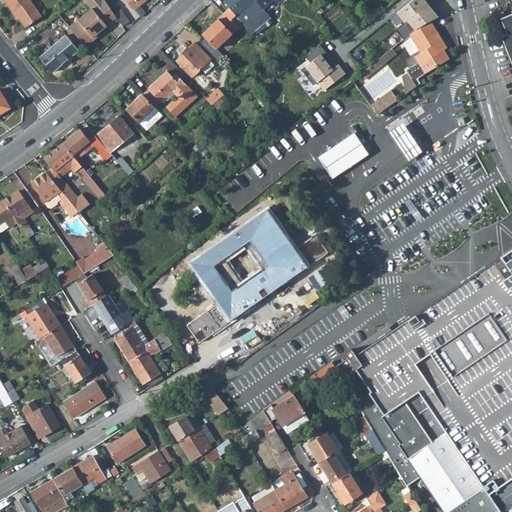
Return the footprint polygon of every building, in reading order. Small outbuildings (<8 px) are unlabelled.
[(3,1),(5,3),(16,20),(18,19),(24,28),(41,16),(29,0),(0,0),(1,3),(3,1)] [(103,0),(80,0),(90,11),(69,29),(86,48),(94,40),(93,39),(116,18),(113,14),(103,0)] [(138,6),(145,0),(123,0),(131,10),(132,9),(140,18),(145,14),(138,6)] [(270,18),(262,9),(254,0),(223,0),(222,1),(229,9),(235,15),(240,21),(252,34),(270,18)] [(254,0),(262,9),(271,0),(254,0)] [(416,0),(419,13),(426,11),(423,0),(416,0)] [(423,0),(426,11),(426,12),(445,8),(443,0),(423,0)] [(511,0),(508,0),(511,9),(511,14),(503,18),(509,34),(503,37),(511,60),(511,0)] [(229,9),(222,16),(228,22),(235,15),(229,9)] [(113,14),(116,18),(121,27),(128,22),(120,10),(113,14)] [(382,19),(378,14),(371,20),(376,24),(382,19)] [(238,27),(236,24),(240,21),(235,15),(228,22),(222,16),(202,34),(216,48),(238,27)] [(415,31),(405,18),(394,26),(404,39),(408,36),(415,31)] [(417,80),(424,76),(448,61),(440,48),(444,46),(430,22),(422,26),(419,28),(417,29),(415,31),(408,36),(421,55),(414,60),(416,64),(404,71),(406,74),(400,78),(404,95),(420,80),(417,80)] [(78,50),(65,36),(39,59),(39,60),(52,74),(78,50)] [(404,39),(402,41),(413,60),(414,60),(421,55),(408,36),(404,39)] [(195,43),(194,44),(193,42),(188,47),(189,48),(176,60),(192,77),(210,59),(195,43)] [(261,44),(256,48),(262,54),(266,50),(261,44)] [(393,48),(362,73),(366,79),(398,53),(393,48)] [(161,102),(173,91),(175,93),(179,97),(179,100),(176,103),(174,101),(166,108),(176,118),(197,98),(188,88),(178,77),(174,80),(172,77),(166,71),(148,88),(161,102)] [(326,86),(331,82),(324,73),(319,77),(326,86)] [(206,99),(212,105),(220,98),(222,96),(216,89),(205,98),(206,99)] [(400,98),(393,89),(373,103),(374,105),(376,108),(377,109),(379,111),(379,113),(387,107),(400,98)] [(175,93),(173,91),(161,102),(163,104),(175,93)] [(0,93),(0,114),(9,108),(0,93)] [(124,109),(146,130),(162,115),(154,107),(141,93),(124,109)] [(220,98),(212,105),(217,110),(225,104),(220,98)] [(108,153),(132,133),(118,117),(94,136),(108,153)] [(75,152),(83,146),(86,149),(92,157),(98,153),(106,163),(112,158),(108,153),(94,136),(88,129),(82,134),(79,130),(61,144),(75,160),(79,157),(78,156),(75,152)] [(355,131),(319,156),(334,177),(370,154),(355,131)] [(201,157),(207,151),(198,141),(191,147),(194,150),(201,157)] [(59,175),(63,171),(71,165),(74,169),(77,167),(78,169),(81,166),(75,160),(61,144),(50,152),(42,159),(50,169),(46,173),(61,191),(65,195),(78,211),(81,215),(92,206),(82,194),(77,197),(63,180),(59,175)] [(86,149),(83,146),(75,152),(78,156),(86,149)] [(114,160),(127,175),(131,172),(118,156),(114,160)] [(90,177),(81,166),(78,169),(77,167),(74,169),(85,182),(90,177)] [(61,191),(46,173),(31,184),(45,203),(61,191)] [(18,191),(3,201),(17,222),(19,225),(23,222),(22,221),(24,220),(23,218),(31,212),(18,191)] [(61,191),(45,203),(49,207),(52,208),(60,202),(58,200),(65,195),(61,191)] [(65,195),(58,200),(60,202),(64,208),(67,206),(74,214),(78,211),(65,195)] [(0,223),(4,221),(8,227),(9,227),(17,222),(3,201),(0,202),(0,223)] [(187,325),(199,342),(327,253),(314,235),(297,247),(268,207),(189,262),(218,303),(187,325)] [(24,231),(29,228),(24,220),(22,221),(23,222),(19,225),(24,231)] [(0,223),(0,231),(8,227),(4,221),(0,223)] [(113,254),(103,242),(96,248),(98,249),(84,258),(83,256),(75,261),(83,274),(85,273),(113,254)] [(511,511),(511,251),(490,265),(452,288),(409,317),(399,323),(391,329),(348,357),(365,384),(354,390),(407,485),(421,476),(446,511),(511,511)] [(44,262),(26,273),(29,279),(48,267),(44,262)] [(26,281),(16,265),(8,270),(18,285),(26,281)] [(82,275),(76,266),(56,279),(62,287),(75,279),(82,275)] [(93,274),(88,277),(85,273),(83,274),(82,275),(75,279),(88,300),(90,299),(93,304),(107,296),(93,274)] [(126,273),(118,279),(123,286),(131,280),(126,273)] [(134,285),(131,280),(123,286),(127,293),(136,287),(134,285)] [(112,334),(114,333),(133,320),(127,310),(121,314),(109,294),(107,296),(93,304),(112,334)] [(44,299),(30,308),(33,313),(47,304),(44,299)] [(25,318),(39,338),(60,325),(47,304),(33,313),(30,308),(20,314),(23,319),(25,318)] [(142,345),(131,327),(137,324),(134,320),(133,320),(114,333),(116,337),(114,338),(129,362),(156,344),(153,339),(148,342),(142,345)] [(148,342),(137,324),(131,327),(142,345),(148,342)] [(34,341),(37,347),(48,341),(60,360),(76,351),(60,325),(39,338),(34,341)] [(167,337),(164,332),(153,338),(153,339),(156,344),(167,337)] [(164,378),(149,356),(154,353),(154,354),(172,343),(168,337),(167,337),(156,344),(129,362),(142,383),(145,381),(149,387),(164,378)] [(89,372),(76,351),(60,360),(56,363),(59,369),(64,366),(73,382),(89,372)] [(331,361),(325,365),(309,376),(315,385),(337,370),(334,366),(331,361)] [(0,397),(5,406),(12,401),(7,393),(2,383),(0,379),(0,397)] [(13,389),(8,380),(2,383),(7,393),(13,389)] [(72,417),(105,398),(95,381),(63,401),(72,417)] [(7,393),(12,401),(19,398),(13,389),(7,393)] [(299,395),(294,398),(289,390),(262,410),(269,422),(276,418),(287,433),(307,419),(301,409),(306,405),(299,395)] [(217,394),(207,400),(217,414),(227,408),(227,407),(217,394)] [(39,438),(59,427),(47,405),(38,410),(35,403),(23,409),(28,416),(27,417),(39,438)] [(263,426),(269,434),(267,436),(278,454),(286,449),(269,422),(262,410),(250,420),(252,423),(253,422),(258,429),(263,426)] [(186,416),(172,424),(176,430),(173,432),(177,440),(200,426),(200,425),(199,425),(192,413),(186,416)] [(363,415),(356,419),(365,432),(371,428),(363,415)] [(209,444),(215,440),(204,423),(199,425),(200,425),(200,426),(177,440),(190,459),(210,447),(209,444)] [(0,442),(7,456),(30,443),(20,426),(5,435),(1,430),(0,430),(0,442)] [(369,438),(378,454),(379,453),(384,450),(371,428),(365,432),(369,438)] [(117,462),(145,444),(135,429),(107,446),(117,462)] [(342,447),(333,432),(327,436),(325,432),(306,444),(318,462),(332,453),(338,449),(342,447)] [(364,441),(369,438),(365,432),(361,435),(364,441)] [(225,441),(216,448),(229,470),(230,472),(237,468),(225,448),(229,446),(225,441)] [(170,469),(167,464),(173,460),(164,448),(159,451),(132,467),(137,474),(143,471),(147,477),(149,482),(170,469)] [(216,448),(206,456),(210,462),(218,457),(226,471),(229,470),(216,448)] [(342,456),(338,449),(332,453),(336,459),(342,456)] [(388,456),(384,450),(379,453),(383,459),(388,456)] [(351,470),(342,456),(336,459),(332,453),(318,462),(331,483),(348,472),(351,470)] [(83,486),(95,478),(97,482),(104,478),(91,456),(72,468),(82,484),(83,486)] [(72,468),(53,479),(66,501),(73,497),(70,491),(82,484),(72,468)] [(286,476),(290,482),(275,490),(286,509),(308,496),(302,486),(306,483),(298,470),(294,473),(293,472),(286,476)] [(147,477),(143,471),(137,474),(141,481),(147,477)] [(331,483),(344,503),(360,492),(348,472),(331,483)] [(66,501),(53,479),(31,492),(42,509),(58,499),(61,504),(66,501)] [(254,503),(258,511),(280,511),(286,509),(275,490),(272,485),(263,491),(266,496),(255,502),(254,503)] [(240,488),(230,493),(237,505),(239,508),(243,506),(241,503),(246,500),(240,488)] [(381,511),(371,511),(380,507),(385,503),(381,497),(377,490),(364,498),(367,505),(355,511),(382,511),(381,511)] [(255,502),(266,496),(263,491),(252,497),(255,502)] [(410,505),(416,501),(409,491),(403,495),(409,505),(410,505)] [(30,511),(22,497),(14,502),(19,511),(30,511)] [(56,511),(69,504),(66,501),(61,504),(58,499),(42,509),(43,511),(56,511)] [(410,505),(413,511),(414,511),(420,509),(416,501),(410,505)]
